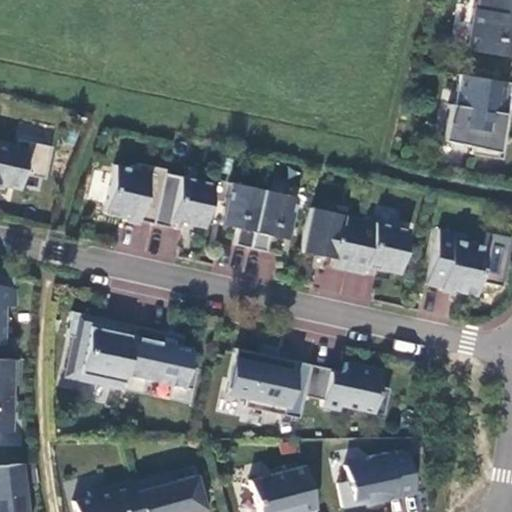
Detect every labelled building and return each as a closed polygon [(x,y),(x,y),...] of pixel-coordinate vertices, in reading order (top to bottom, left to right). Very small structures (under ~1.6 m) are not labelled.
[(511,0),(476,0),(475,9),(472,8),(465,50),(511,57),(511,0)] [(506,82),(458,74),(453,105),(448,104),(440,141),(470,147),(469,154),(501,159),(506,123),(502,123),(503,113),(501,113),(506,83),(506,82)] [(26,142),(15,140),(13,148),(25,151),(26,142)] [(43,179),(50,147),(26,142),(25,151),(13,148),(0,144),(0,189),(1,189),(2,186),(18,189),(21,174),(43,179)] [(163,173),(164,170),(137,163),(136,170),(114,165),(103,213),(125,219),(125,222),(136,224),(137,221),(152,225),(163,173)] [(163,173),(152,225),(168,228),(170,220),(202,228),(212,184),(163,173)] [(262,190),(229,183),(219,225),(236,229),(232,245),(248,249),(262,190)] [(262,190),(248,249),(265,253),(268,236),(285,240),(295,198),(262,190)] [(329,267),(346,270),(358,219),(309,208),(299,252),(331,259),(329,267)] [(406,230),(358,219),(346,270),(363,274),(364,266),(397,274),(406,230)] [(450,294),(451,290),(473,295),(478,275),(485,247),(462,242),(464,235),(437,229),(425,284),(439,288),(439,291),(450,294)] [(490,278),(496,250),(485,247),(478,275),(490,278)] [(15,306),(15,289),(0,286),(0,344),(1,344),(2,306),(15,306)] [(119,389),(133,326),(103,319),(101,329),(93,328),(95,317),(71,312),(66,336),(70,337),(63,370),(83,375),(82,381),(119,389)] [(133,326),(119,389),(139,394),(143,379),(169,385),(166,399),(187,404),(195,369),(186,367),(190,349),(179,346),(182,337),(133,326)] [(301,396),(309,365),(275,357),(274,359),(268,357),(267,361),(258,359),(259,354),(234,348),(224,393),(244,398),(242,406),(297,418),(301,396)] [(16,360),(0,358),(0,431),(7,432),(9,385),(15,385),(16,360)] [(337,405),(357,409),(382,415),(388,388),(377,386),(381,370),(344,362),(342,372),(309,365),(301,396),(321,400),(319,406),(336,410),(337,405)] [(413,493),(405,453),(387,457),(386,453),(368,456),(365,461),(343,466),(346,481),(336,483),(341,508),(365,503),(363,496),(371,494),(373,501),(413,493)] [(20,464),(0,465),(0,511),(25,511),(22,477),(21,477),(20,464)] [(314,511),(302,466),(247,481),(255,511),(314,511)] [(170,472),(131,482),(138,511),(203,511),(194,475),(172,481),(170,472)] [(138,511),(131,482),(130,481),(87,492),(88,497),(71,501),(74,511),(138,511)]
